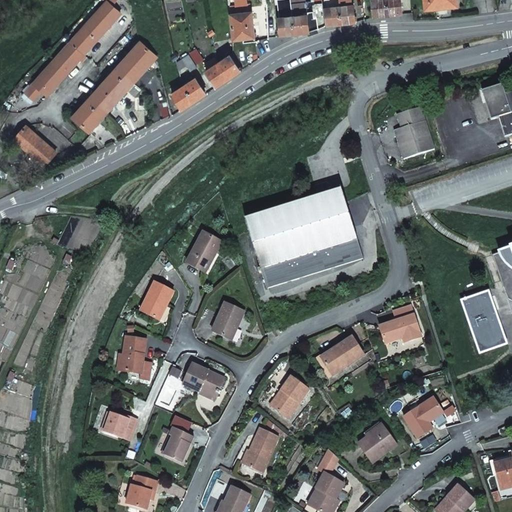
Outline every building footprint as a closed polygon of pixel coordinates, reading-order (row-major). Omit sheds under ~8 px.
[(105,0),(107,1),(70,42),(84,55),(113,22),(121,14),(112,5),(116,0),(105,0)] [(314,0),(316,17),(323,16),(320,0),(314,0)] [(326,9),(327,25),(341,23),(338,0),(334,0),(335,8),(326,9)] [(338,0),(341,23),(355,22),(352,0),(338,0)] [(372,0),(374,17),(388,15),(386,0),(372,0)] [(400,0),(386,0),(388,15),(402,13),(400,0)] [(455,0),(425,0),(426,9),(456,6),(455,0)] [(291,2),(293,17),(295,34),(309,32),(307,15),(297,16),(295,1),(291,2)] [(232,40),(243,39),(255,38),(253,11),(230,13),(232,40)] [(279,18),(281,35),(295,34),(293,17),(279,18)] [(141,41),(73,117),(78,122),(90,132),(158,57),(141,41)] [(84,55),(70,42),(34,83),(42,90),(48,95),(80,60),(83,62),(87,57),(84,55)] [(204,59),(196,49),(192,52),(200,62),(204,59)] [(224,50),(216,55),(214,57),(218,64),(228,79),(240,71),(236,65),(230,56),(229,57),(224,50)] [(200,62),(192,52),(189,54),(197,64),(200,62)] [(196,68),(195,66),(187,55),(182,59),(191,71),(196,68)] [(206,72),(217,87),(228,79),(218,64),(214,57),(210,60),(215,66),(206,72)] [(196,79),(184,87),(194,102),(206,94),(196,79)] [(37,95),(42,90),(34,83),(29,88),(37,95)] [(503,85),(483,92),(485,100),(493,97),(492,93),(504,90),(503,85)] [(194,102),(184,87),(172,95),(182,110),(194,102)] [(37,95),(29,88),(25,92),(22,96),(30,103),(37,95)] [(511,92),(507,94),(506,95),(504,90),(492,93),(493,97),(485,100),(492,120),(499,118),(505,137),(511,134),(511,92)] [(434,150),(420,108),(398,116),(402,129),(405,138),(398,140),(404,159),(434,150)] [(57,153),(26,126),(14,139),(44,166),(57,153)] [(405,138),(402,129),(395,132),(398,140),(405,138)] [(246,220),(267,288),(364,258),(346,204),(342,189),(246,220)] [(204,232),(188,263),(204,272),(211,258),(214,259),(223,242),(204,232)] [(511,248),(499,253),(504,260),(507,264),(509,267),(511,270),(511,269),(511,248)] [(69,254),(65,262),(70,264),(73,256),(69,254)] [(141,311),(160,321),(174,291),(156,282),(141,311)] [(462,301),(480,353),(507,344),(488,292),(462,301)] [(226,303),(213,332),(232,340),(245,311),(226,303)] [(397,321),(414,315),(411,306),(394,312),(397,321)] [(380,327),(386,344),(403,338),(404,343),(422,337),(414,315),(397,321),(380,327)] [(140,379),(148,381),(151,363),(143,362),(147,340),(127,337),(124,356),(122,370),(141,373),(140,379)] [(323,360),(333,375),(365,355),(353,337),(338,347),(339,349),(323,360)] [(323,360),(339,349),(338,347),(336,345),(316,358),(318,362),(323,360)] [(193,364),(184,385),(200,392),(201,390),(216,397),(225,378),(193,364)] [(12,371),(9,379),(13,381),(17,373),(12,371)] [(273,407),(289,419),(310,390),(292,376),(282,390),(284,392),(273,407)] [(199,394),(215,402),(216,397),(201,390),(200,392),(199,394)] [(270,405),(273,407),(284,392),(282,390),(270,405)] [(404,417),(418,438),(433,428),(429,423),(444,413),(434,398),(404,417)] [(112,413),(105,432),(131,441),(138,420),(125,415),(124,417),(112,413)] [(364,434),(367,438),(384,426),(380,422),(364,434)] [(359,444),(373,463),(387,453),(385,450),(396,443),(384,426),(367,438),(359,444)] [(165,455),(183,462),(194,437),(174,428),(170,435),(173,437),(165,455)] [(244,464),(263,473),(279,437),(260,428),(244,464)] [(162,453),(165,455),(173,437),(170,435),(162,453)] [(385,450),(387,453),(398,445),(396,443),(385,450)] [(319,470),(325,473),(330,475),(338,460),(329,451),(319,470)] [(495,464),(500,484),(511,481),(511,487),(511,486),(511,463),(507,464),(506,461),(495,464)] [(311,506),(321,511),(333,511),(340,501),(336,499),(345,484),(330,475),(325,473),(317,488),(320,491),(311,506)] [(132,486),(127,504),(148,510),(150,499),(152,492),(155,493),(158,482),(138,477),(135,487),(132,486)] [(439,511),(464,511),(476,499),(459,485),(448,497),(451,500),(439,511)] [(220,511),(244,511),(252,495),(233,486),(225,502),(220,511)] [(308,504),(311,506),(320,491),(317,488),(308,504)] [(435,511),(436,511),(439,511),(451,500),(448,497),(435,511)] [(215,511),(220,511),(225,502),(222,500),(215,511)]
